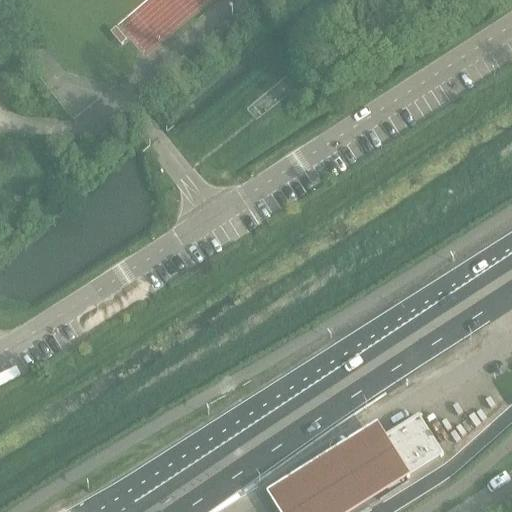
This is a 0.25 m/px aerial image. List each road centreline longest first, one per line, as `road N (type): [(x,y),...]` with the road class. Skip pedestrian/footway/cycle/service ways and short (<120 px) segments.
road 1 (unclassified): [(0,355),(511,30)]
road 2 (primary): [(511,255),(105,511)]
road 3 (primary): [(180,511),(511,291)]
